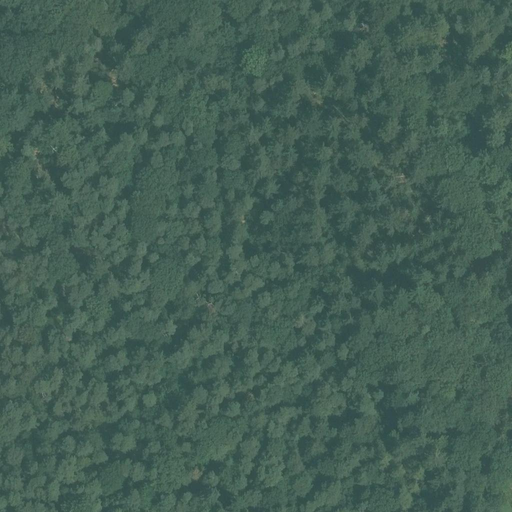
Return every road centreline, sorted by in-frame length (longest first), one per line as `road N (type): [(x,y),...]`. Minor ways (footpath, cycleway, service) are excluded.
road 1 (track): [(457,511),(139,0)]
road 2 (track): [(358,0),(488,294),(479,415),(443,490)]
road 3 (tertiary): [(0,58),(134,0)]
